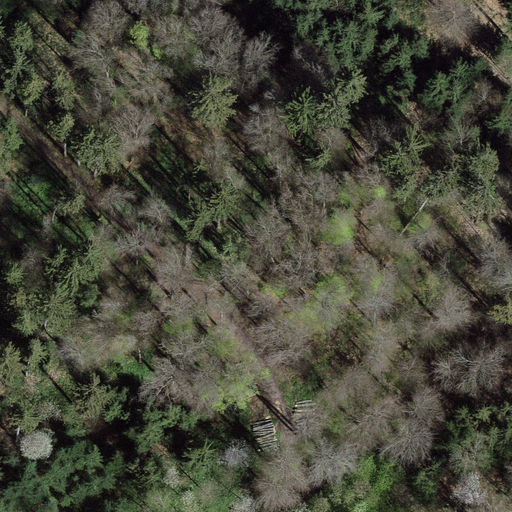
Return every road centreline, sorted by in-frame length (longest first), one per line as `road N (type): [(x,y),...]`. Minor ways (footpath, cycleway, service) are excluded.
road 1 (track): [(0,330),(179,275),(247,305),(511,306)]
road 2 (track): [(294,508),(294,447),(255,336),(194,299),(179,275),(130,254),(38,172),(0,120)]
road 3 (track): [(511,332),(441,378),(291,511)]
